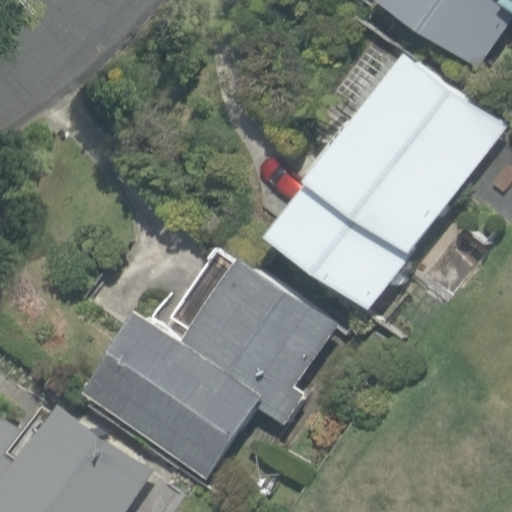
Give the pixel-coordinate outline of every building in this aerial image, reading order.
[(511,0),(394,0),(488,69),(511,35),(511,0)] [(286,235),(385,308),(429,249),(427,249),(511,135),(511,116),(424,51),(331,177),(330,176),(286,235)] [(99,390),(219,478),(271,406),(294,423),(316,393),(306,385),(351,324),(258,256),(199,336),(159,307),(99,390)] [(367,347),(393,363),(403,347),(378,331),(367,347)] [(0,501),(0,511),(133,511),(168,466),(77,398),(0,501)]
